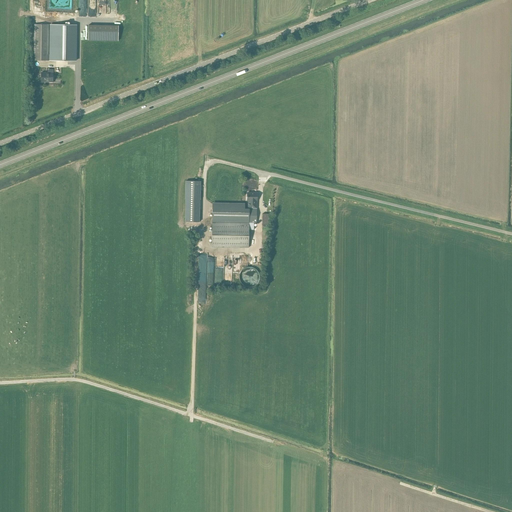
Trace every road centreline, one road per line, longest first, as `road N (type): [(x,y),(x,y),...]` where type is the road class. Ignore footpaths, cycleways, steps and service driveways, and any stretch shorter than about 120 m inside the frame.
road 1 (primary): [(424,0),(0,165)]
road 2 (unclassified): [(0,142),(367,0)]
road 3 (unclassified): [(511,235),(254,172)]
